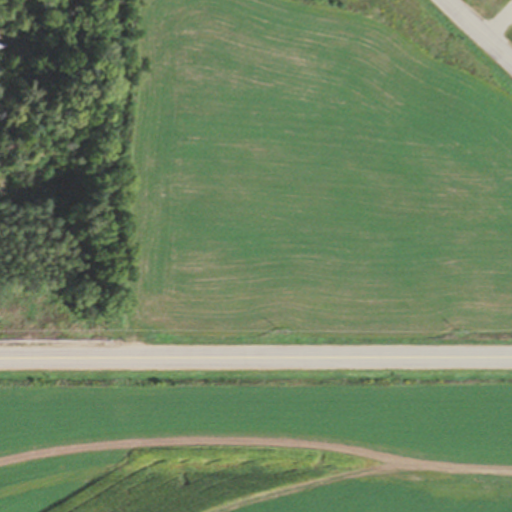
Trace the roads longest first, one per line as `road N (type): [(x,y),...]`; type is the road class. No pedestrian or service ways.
road 1 (track): [(511,476),(260,455),(155,460),(0,483)]
road 2 (primary): [(511,359),(0,359)]
road 3 (track): [(205,511),(355,462)]
